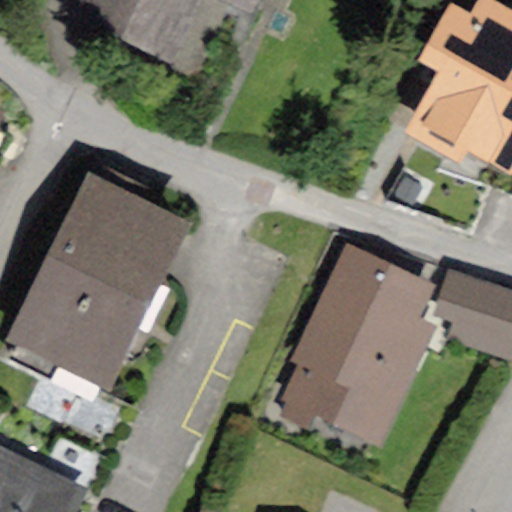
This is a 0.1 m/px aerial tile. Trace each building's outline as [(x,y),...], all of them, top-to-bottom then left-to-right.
[(92,0),(84,20),(175,60),(201,0),(211,0),(245,15),(252,0),(92,0)] [(511,162),(511,18),(488,5),(413,139),(498,187),(511,162)] [(194,228),(92,179),(11,345),(112,394),(194,228)] [(452,304),(350,260),(281,418),(383,463),(452,304)] [(81,511),(88,496),(0,456),(0,511),(81,511)]
